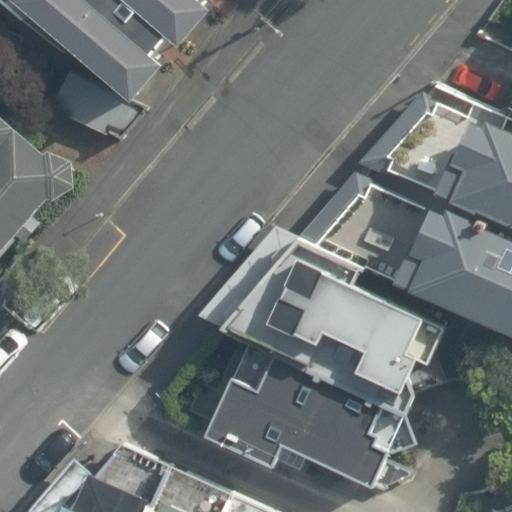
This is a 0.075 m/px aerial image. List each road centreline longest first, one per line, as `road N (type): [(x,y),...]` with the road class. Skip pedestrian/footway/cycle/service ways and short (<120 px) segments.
road 1 (residential): [(53,400),(407,0)]
road 2 (residential): [(53,400),(309,511)]
